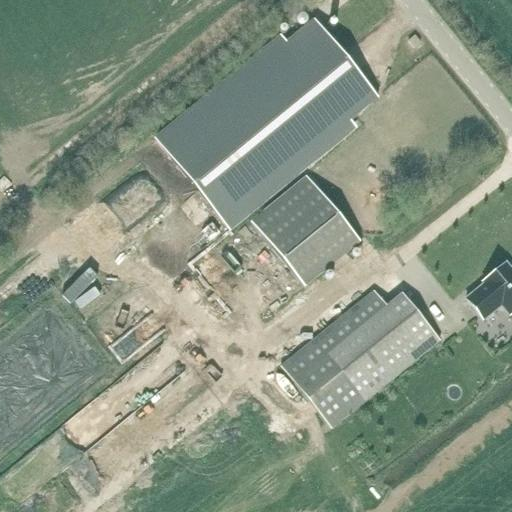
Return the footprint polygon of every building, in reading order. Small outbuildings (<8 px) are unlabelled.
[(156,143),(227,230),(353,127),(349,122),(358,116),(377,99),(314,22),(286,44),(282,40),(156,143)] [(306,178),(250,224),(304,289),(360,243),(306,178)] [(193,255),(199,245),(186,237),(179,247),(193,255)] [(484,286),(465,301),(482,322),(501,307),(509,317),(511,314),(511,273),(505,265),(482,284),(484,286)] [(439,341),(401,295),(385,308),(373,292),(280,369),(331,431),(439,341)] [(13,364),(5,375),(19,385),(27,374),(13,364)] [(309,455),(322,473),(290,497),(300,511),(314,511),(361,478),(331,439),(309,455)] [(109,474),(91,487),(97,495),(115,482),(109,474)]
